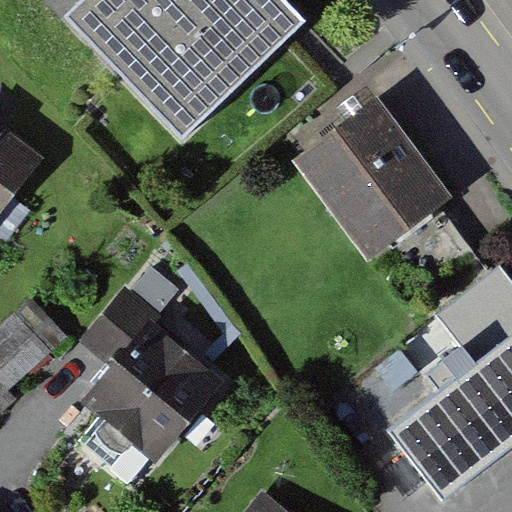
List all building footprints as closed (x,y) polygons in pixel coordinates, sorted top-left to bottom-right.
[(101,0),(82,18),(204,144),(330,22),(308,0),(101,0)] [(456,197),(375,100),(301,160),(382,258),(456,197)] [(0,221),(33,184),(0,155),(0,221)] [(412,416),(464,485),(511,449),(511,273),(446,323),(478,366),(412,416)] [(0,324),(0,409),(76,335),(33,292),(0,324)] [(226,382),(131,295),(89,341),(111,362),(80,395),(152,462),(226,382)] [(289,511),(277,502),(268,511),(289,511)]
